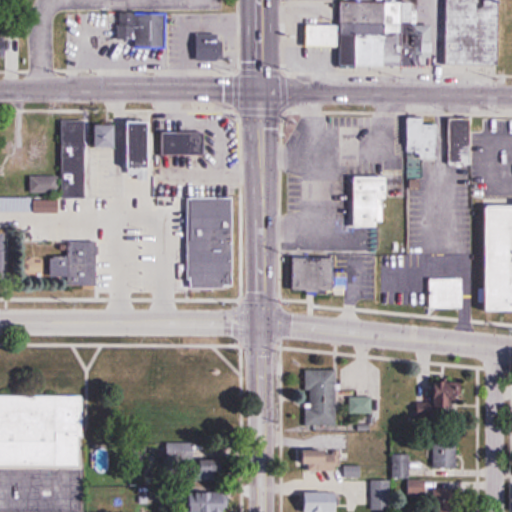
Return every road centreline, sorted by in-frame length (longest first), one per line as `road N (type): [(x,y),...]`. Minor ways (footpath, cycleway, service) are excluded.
road 1 (tertiary): [(511,349),(259,324),(0,322)]
road 2 (secondary): [(260,511),(260,88)]
road 3 (primary): [(0,87),(260,88)]
road 4 (primary): [(260,88),(511,93)]
road 5 (residential): [(495,511),(495,348)]
